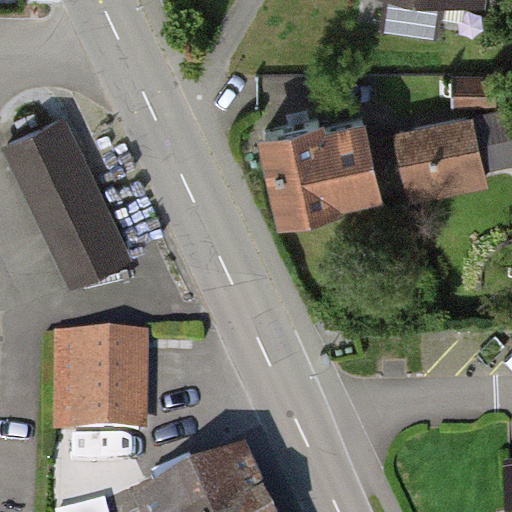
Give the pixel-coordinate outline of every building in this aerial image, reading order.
[(511,102),(399,129),(415,195),(511,172),(511,102)] [(335,112),(266,129),(289,221),(396,195),(376,114),(338,124),(335,112)] [(77,118),(12,146),(75,289),(139,261),(77,118)] [(127,349),(53,350),(53,463),(127,463),(127,349)] [(284,511),(260,457),(150,507),(152,511),(284,511)]
